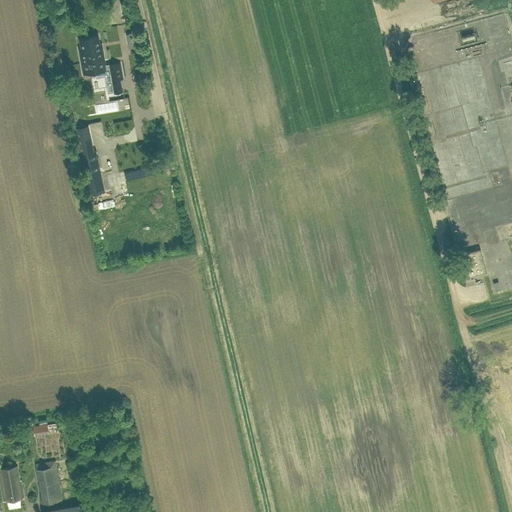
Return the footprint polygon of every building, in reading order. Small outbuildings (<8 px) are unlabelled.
[(79,49),(84,73),(106,69),(104,56),(103,49),(100,50),(97,35),(80,38),(82,48),(79,49)] [(117,64),(109,65),(114,92),(122,91),(117,64)] [(418,74),(425,114),(432,113),(431,104),(436,102),(432,78),(426,79),(424,73),(418,74)] [(93,151),(88,125),(74,128),(84,177),(88,176),(91,193),(104,191),(95,150),(93,151)] [(462,185),(447,190),(449,198),(465,193),(462,185)] [(501,237),(506,236),(506,237),(511,235),(511,224),(499,228),(501,237)] [(486,271),(480,248),(463,253),(469,276),(486,271)] [(59,432),(57,423),(33,426),(34,435),(59,432)] [(62,499),(56,461),(36,464),(43,502),(62,499)] [(24,498),(21,480),(20,480),(17,465),(0,468),(0,480),(3,501),(24,498)] [(86,511),(84,502),(42,510),(42,511),(86,511)]
